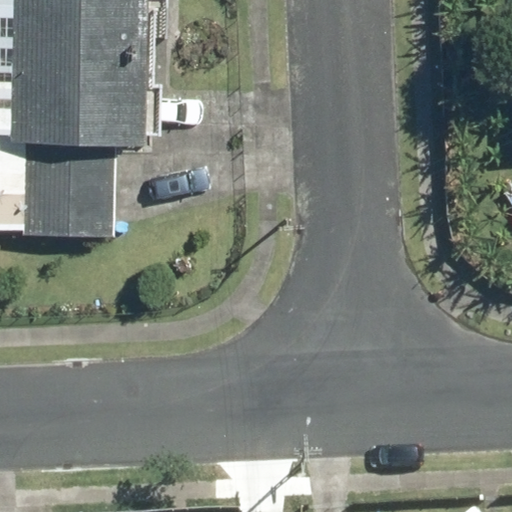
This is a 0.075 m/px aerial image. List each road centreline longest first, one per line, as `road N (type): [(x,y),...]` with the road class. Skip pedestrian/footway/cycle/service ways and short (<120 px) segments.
road 1 (residential): [(339,0),(349,398)]
road 2 (residential): [(349,398),(0,414)]
road 3 (residential): [(511,391),(349,398)]
